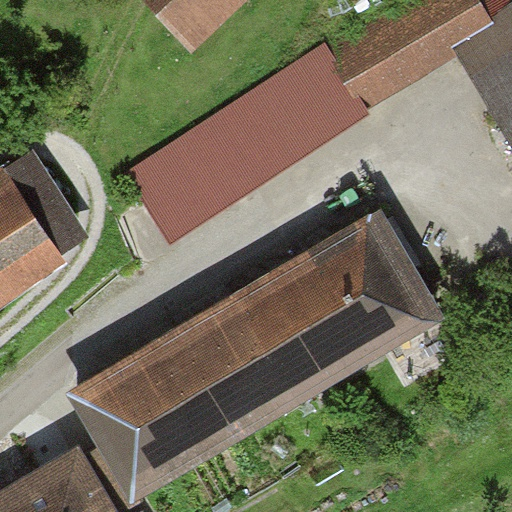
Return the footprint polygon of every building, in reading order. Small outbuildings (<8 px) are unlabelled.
[(166,240),(467,57),(511,130),(511,15),(497,25),(482,0),(423,0),(128,179),(166,240)] [(165,0),(154,12),(199,56),(253,0),(165,0)] [(18,166),(0,176),(0,313),(79,266),(18,166)] [(383,209),(71,398),(139,509),(451,320),(383,209)] [(128,511),(90,449),(0,503),(0,511),(128,511)]
